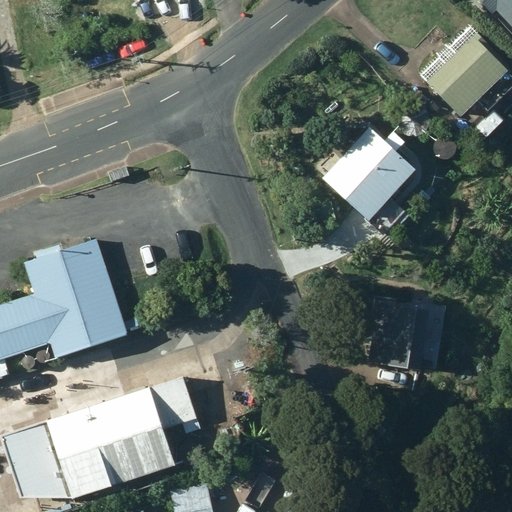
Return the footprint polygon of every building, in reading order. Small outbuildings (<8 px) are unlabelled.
[(511,0),(484,0),(498,13),(502,9),(511,18),(511,0)] [(483,32),(434,82),(469,117),(484,101),(510,126),(511,124),(511,65),(485,38),(487,35),(483,32)] [(422,170),(374,126),(329,175),(377,219),(422,170)] [(127,166),(112,172),(115,182),(130,176),(127,166)] [(340,217),(335,201),(317,206),(322,223),(340,217)] [(132,334),(101,238),(65,250),(62,242),(37,251),(40,258),(29,262),(39,292),(0,305),(0,359),(57,341),(63,357),(132,334)] [(369,364),(420,370),(427,308),(377,302),(369,364)] [(202,359),(212,386),(232,379),(223,352),(202,359)] [(189,377),(8,435),(28,498),(80,497),(182,465),(170,427),(201,418),(189,377)] [(179,511),(217,511),(211,480),(174,487),(179,511)]
